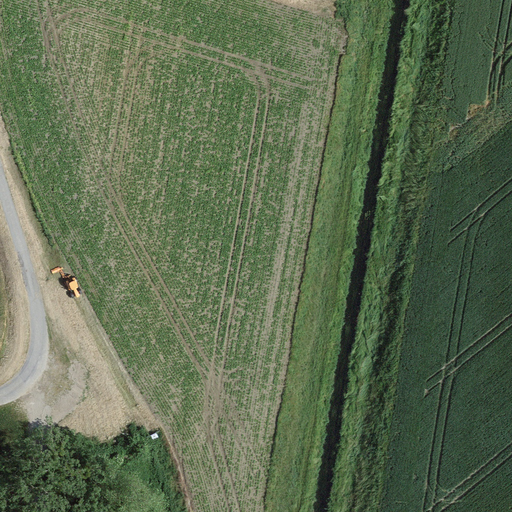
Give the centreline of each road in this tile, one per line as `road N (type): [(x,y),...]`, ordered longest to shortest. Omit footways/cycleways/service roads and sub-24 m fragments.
road 1 (track): [(0,396),(29,377),(38,352),(28,277),(0,180)]
road 2 (track): [(22,385),(35,419),(39,511)]
